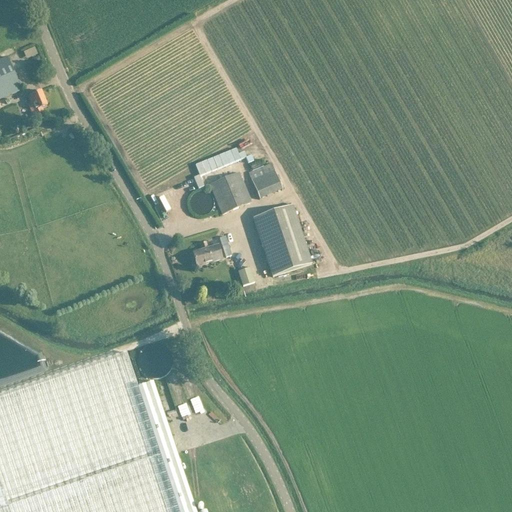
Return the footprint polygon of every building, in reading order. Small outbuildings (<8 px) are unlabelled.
[(0,99),(21,90),(7,58),(0,60),(0,99)] [(47,107),(41,92),(28,97),(31,105),(28,106),(33,118),(44,114),(42,109),(47,107)] [(241,147),(218,157),(223,168),(246,158),(248,164),(254,162),(249,151),(243,153),(241,147)] [(216,158),(199,165),(204,176),(221,169),(216,158)] [(259,201),(283,192),(272,165),(248,174),(259,201)] [(222,216),(251,203),(240,174),(210,186),(222,216)] [(176,202),(186,199),(181,183),(171,186),(176,202)] [(168,189),(157,194),(164,212),(176,208),(168,189)] [(292,207),(253,220),(272,279),(312,266),(292,207)] [(226,238),(220,240),(226,258),(232,257),(226,238)] [(193,255),(197,268),(222,260),(218,247),(214,249),(212,242),(200,245),(202,252),(193,255)] [(249,270),(238,274),(242,287),(254,284),(249,270)] [(0,395),(0,511),(196,511),(177,454),(164,415),(153,383),(138,388),(127,354),(0,395)]
